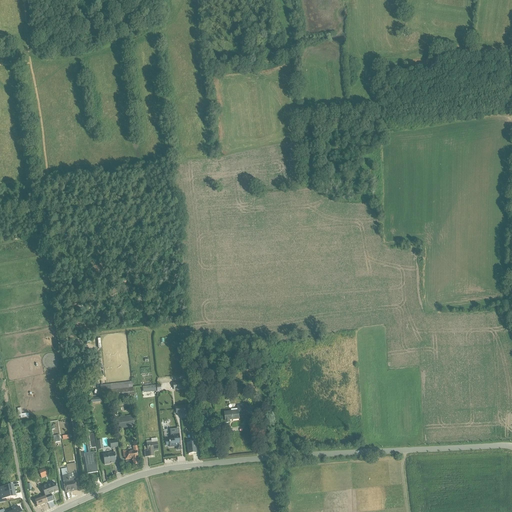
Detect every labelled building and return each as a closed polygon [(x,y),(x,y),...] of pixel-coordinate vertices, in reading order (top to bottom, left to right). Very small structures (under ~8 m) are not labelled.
[(185,348),(182,345),(177,349),(181,354),(185,350),(184,349),(185,348)] [(174,390),(184,389),(184,381),(176,382),(176,383),(173,383),(174,390)] [(131,382),(101,386),(102,399),(116,397),(116,400),(120,400),(120,397),(133,395),(132,382),(131,382)] [(257,407),(257,416),(265,416),(264,412),(265,412),(265,403),(264,403),(264,404),(261,404),(261,407),(257,407)] [(245,405),(237,406),(238,409),(231,410),(231,412),(224,412),(226,424),(231,423),(230,421),(233,421),(233,422),(239,422),(239,420),(240,420),(240,416),(246,415),(245,405)] [(176,414),(186,413),(185,406),(175,407),(176,414)] [(21,408),(17,409),(18,415),(20,415),(21,418),(27,417),(26,414),(22,414),(21,408)] [(119,430),(134,427),(133,417),(117,420),(119,430)] [(59,433),(58,420),(49,421),(50,425),(52,425),(53,434),(59,433)] [(87,444),(88,454),(84,454),(87,474),(97,472),(94,453),(90,453),(87,434),(80,435),(81,440),(82,440),(82,445),(87,444)] [(179,434),(173,434),(173,438),(171,438),(171,440),(165,440),(166,446),(169,446),(169,447),(177,446),(177,450),(181,450),(179,434)] [(153,451),(158,450),(157,438),(151,439),(151,441),(146,442),(147,451),(144,452),(145,458),(154,457),(153,451)] [(118,448),(117,440),(110,441),(110,439),(109,440),(110,449),(118,448)] [(195,443),(187,444),(188,455),(196,454),(195,443)] [(128,451),(123,451),(123,458),(125,458),(125,461),(132,460),(133,466),(138,465),(137,452),(138,452),(137,446),(133,447),(133,451),(128,451)] [(108,453),(108,454),(103,454),(104,465),(109,465),(109,464),(116,463),(114,452),(111,453),(111,452),(108,453)] [(73,473),(77,472),(75,463),(66,465),(67,468),(71,491),(73,491),(73,492),(76,491),(76,490),(77,490),(73,473)] [(68,491),(71,491),(67,468),(61,469),(62,476),(65,492),(65,493),(69,492),(68,491)] [(39,472),(42,479),(47,476),(45,469),(39,472)] [(55,483),(48,486),(51,494),(58,491),(55,483)] [(13,485),(0,487),(0,493),(0,494),(14,491),(13,485)] [(53,501),(51,494),(48,486),(47,485),(43,487),(44,492),(43,492),(45,496),(47,503),(53,501)] [(15,497),(14,491),(0,494),(1,500),(15,497)] [(37,507),(47,503),(45,496),(40,498),(39,496),(32,499),(33,501),(34,501),(37,507)]
